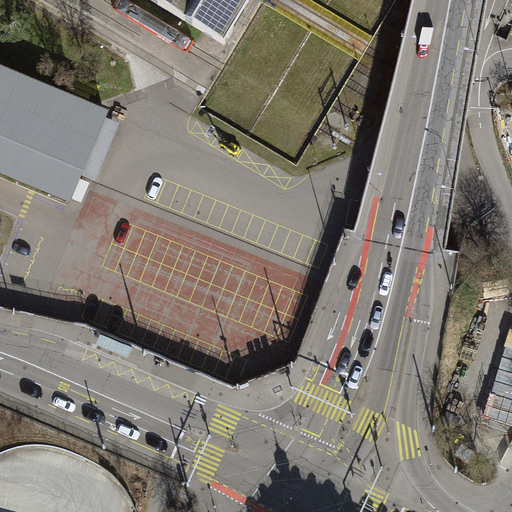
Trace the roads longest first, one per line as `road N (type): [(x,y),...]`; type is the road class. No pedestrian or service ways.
road 1 (tertiary): [(0,358),(300,488)]
road 2 (tertiary): [(448,0),(395,262)]
road 3 (tertiary): [(447,511),(407,441),(421,321),(395,262)]
road 4 (tertiary): [(395,262),(330,444),(300,488)]
